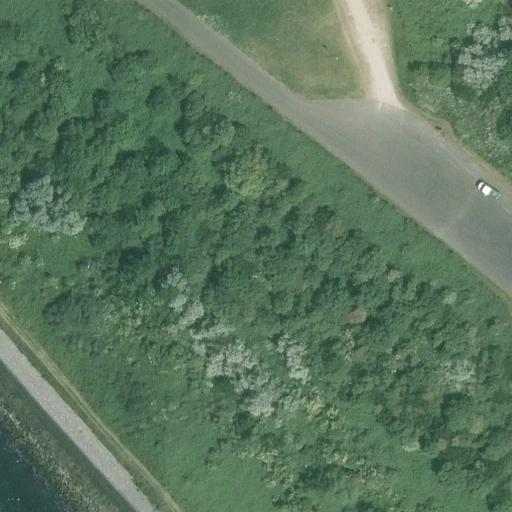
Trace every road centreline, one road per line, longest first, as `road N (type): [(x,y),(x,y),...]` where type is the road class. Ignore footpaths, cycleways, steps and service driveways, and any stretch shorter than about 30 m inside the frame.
road 1 (unclassified): [(306,116),(511,282)]
road 2 (unclassified): [(155,0),(306,116)]
road 3 (unclassified): [(511,217),(383,117),(360,114)]
road 4 (track): [(383,117),(372,45),(351,0)]
